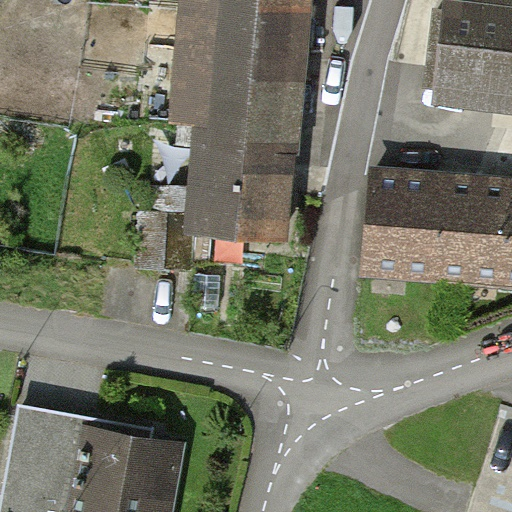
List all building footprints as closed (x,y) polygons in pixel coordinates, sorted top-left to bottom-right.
[(204,0),(186,227),(286,235),(304,0),(204,0)] [(437,0),(430,78),(511,86),(511,6),(447,0),(437,0)] [(498,192),(386,183),(380,258),(492,268),(498,192)] [(511,193),(498,192),(492,268),(511,269),(511,193)] [(166,511),(180,445),(18,414),(0,506),(0,511),(166,511)]
